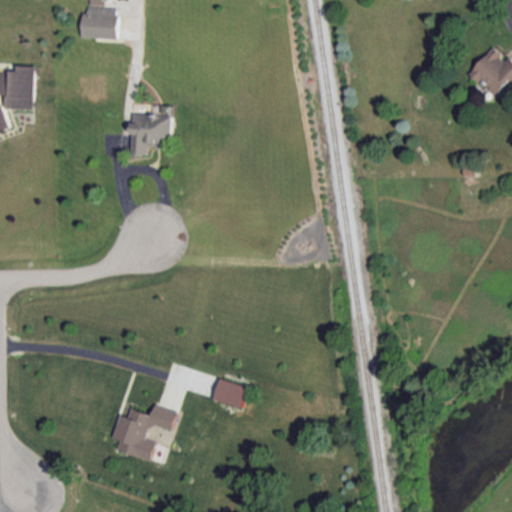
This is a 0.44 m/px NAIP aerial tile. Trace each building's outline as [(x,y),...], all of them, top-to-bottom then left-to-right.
[(118,37),(119,6),(85,5),(84,36),(118,37)] [(472,72),(481,80),(483,78),(502,96),(511,85),(511,55),(511,54),(509,56),(496,45),(472,72)] [(36,108),(37,64),(20,64),(20,68),(11,71),(0,70),(0,130),(13,126),(13,122),(9,107),(36,108)] [(134,112),(133,153),(150,153),(150,143),(172,144),(173,104),(163,104),(163,113),(134,112)] [(250,385),(223,376),(216,397),(244,406),(250,385)] [(154,458),(159,441),(149,438),(154,422),(175,429),(181,410),(158,403),(155,413),(134,406),(131,415),(123,412),(116,436),(123,438),(120,448),(154,458)]
